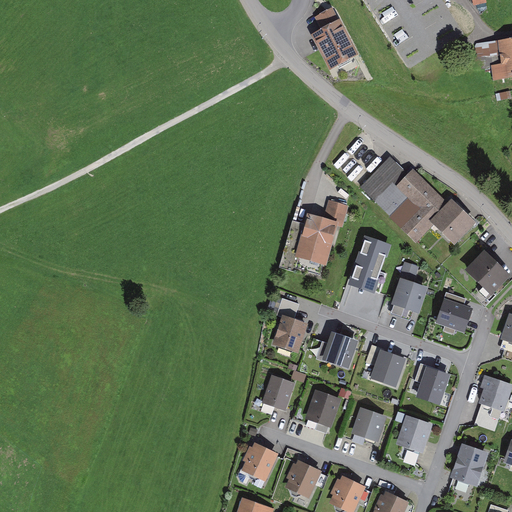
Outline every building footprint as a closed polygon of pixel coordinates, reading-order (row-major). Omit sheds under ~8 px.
[(324,30),(314,35),(330,67),(354,54),(331,10),(317,18),(324,30)] [(511,43),(499,45),(502,67),(491,69),(493,84),(511,81),(511,43)] [(496,44),(474,46),(476,62),(498,60),(496,44)] [(454,241),(472,223),(451,203),(447,207),(413,174),(407,179),(389,161),(363,188),(416,239),(433,220),(454,241)] [(324,219),(309,215),(298,255),(325,263),(336,225),(342,226),(347,207),(329,202),(324,219)] [(351,282),(374,290),(389,246),(366,238),(351,282)] [(484,255),(469,270),(491,292),(506,277),(484,255)] [(404,266),(401,279),(417,282),(420,269),(404,266)] [(394,303),(417,311),(424,289),(401,282),(394,303)] [(447,294),(438,321),(463,330),(470,309),(462,307),(464,299),(447,294)] [(297,319),(300,306),(283,302),(280,316),(297,319)] [(511,315),(511,316),(503,338),(511,341),(511,315)] [(296,351),(305,325),(283,318),(275,343),(296,351)] [(348,368),(357,342),(334,334),(325,360),(348,368)] [(315,341),(311,353),(319,356),(323,344),(315,341)] [(373,378),(395,386),(404,360),(382,352),(373,378)] [(450,373),(426,365),(416,397),(440,405),(450,373)] [(503,409),(511,385),(485,377),(482,387),(486,388),(481,402),(503,409)] [(292,385),(272,378),(264,403),(285,409),(292,385)] [(338,400),(317,393),(308,418),(330,425),(338,400)] [(384,418),(362,410),(354,433),(377,441),(384,418)] [(422,450),(430,427),(407,419),(399,443),(422,450)] [(255,446),(244,470),(264,480),(276,455),(255,446)] [(485,454),(463,447),(454,477),(476,484),(485,454)] [(308,496),(319,472),(299,463),(288,487),(308,496)] [(352,511),(363,488),(343,479),(332,502),(352,511)] [(402,511),(406,503),(386,495),(385,497),(383,496),(375,511),(402,511)] [(271,511),(272,510),(244,501),(240,511),(271,511)]
